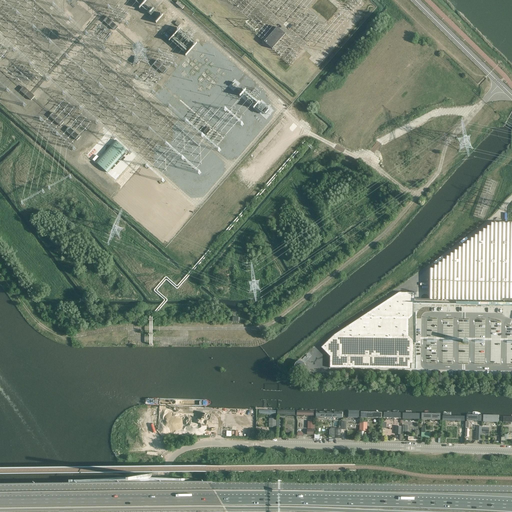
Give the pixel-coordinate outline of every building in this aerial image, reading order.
[(164,14),(147,0),(129,0),(156,23),(164,14)] [(104,21),(115,31),(118,27),(107,17),(104,21)] [(264,42),(272,49),(285,34),(277,27),(264,42)] [(180,28),(169,41),(186,56),(197,43),(180,28)] [(157,61),(153,65),(164,75),(168,70),(157,61)] [(35,96),(23,87),(20,91),(31,100),(35,96)] [(64,122),(53,113),(50,117),(60,126),(64,122)] [(66,131),(77,141),(80,137),(69,127),(66,131)] [(116,140),(96,163),(107,173),(127,150),(116,140)] [(134,162),(116,183),(122,188),(140,167),(134,162)] [(511,224),(508,225),(493,224),(493,225),(432,270),(432,297),(511,298),(511,224)] [(330,368),(410,369),(411,341),(408,338),(406,338),(406,318),(409,318),(411,316),(411,297),(411,293),(399,293),(363,317),(334,336),(321,348),(330,357),(330,368)] [(295,365),(295,364),(294,364),(289,369),(290,372),(297,373),(298,372),(297,372),(297,371),(296,371),(296,370),(295,370),(295,369),(294,368),(294,367),(294,366),(295,365)]
